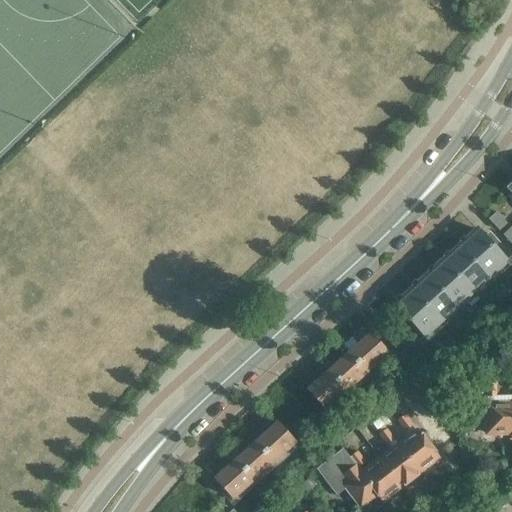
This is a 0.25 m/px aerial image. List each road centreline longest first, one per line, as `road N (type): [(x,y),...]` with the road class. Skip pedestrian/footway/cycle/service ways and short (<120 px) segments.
road 1 (tertiary): [(390,228),(162,442)]
road 2 (tertiary): [(511,58),(390,228)]
road 3 (tertiary): [(390,228),(468,160),(511,101)]
